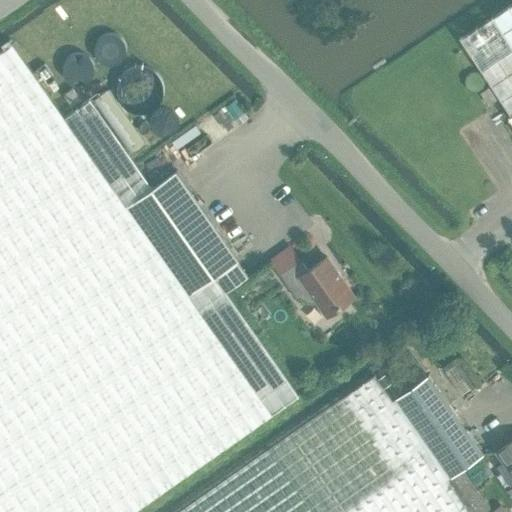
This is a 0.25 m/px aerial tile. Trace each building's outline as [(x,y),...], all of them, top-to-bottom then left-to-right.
[(511,3),(463,36),(511,113),(511,115),(511,116),(511,118),(511,3)] [(0,51),(0,511),(129,511),(273,412),(298,394),(247,320),(227,290),(249,274),(239,259),(240,258),(177,169),(153,186),(91,98),(65,116),(13,43),(0,51)] [(497,99),(489,87),(481,92),(489,104),(497,99)] [(225,106),(234,119),(244,112),(235,98),(225,106)] [(301,296),(306,300),(313,302),(319,302),(328,314),(355,295),(327,256),(308,269),(301,259),(280,273),(298,298),(301,296)] [(459,362),(446,371),(462,394),(475,385),(459,362)] [(484,453),(429,374),(393,400),(374,374),(177,511),(505,511),(500,504),(492,510),(462,469),(484,453)] [(511,439),(497,451),(504,461),(497,466),(511,484),(511,483),(511,439)]
